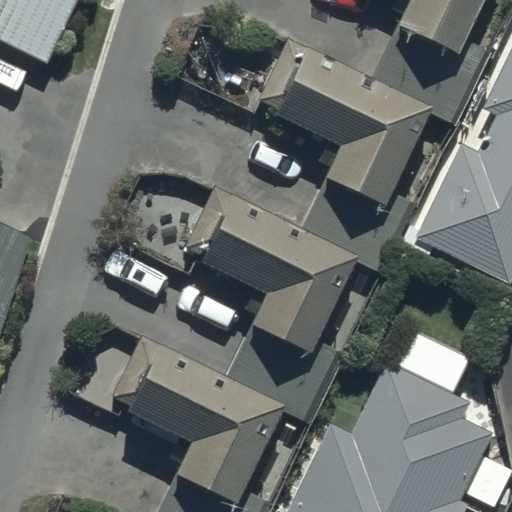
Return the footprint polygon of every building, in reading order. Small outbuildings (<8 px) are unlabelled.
[(0,0),(0,43),(45,66),(77,0),(0,0)] [(405,0),(395,20),(453,49),(477,0),(405,0)] [(322,172),(382,201),(429,105),(287,36),(256,99),(272,107),(269,111),(335,143),(322,172)] [(509,282),(511,275),(511,38),(464,145),(457,142),(413,238),(509,282)] [(245,320),(306,352),(355,257),(214,185),(180,250),(260,291),(245,320)] [(0,326),(27,239),(0,224),(0,326)] [(171,469),(233,501),(282,404),(141,332),(106,399),(186,439),(171,469)] [(349,432),(326,421),(282,511),(459,511),(464,502),(458,499),(490,432),(460,418),(469,400),(384,360),(349,432)]
